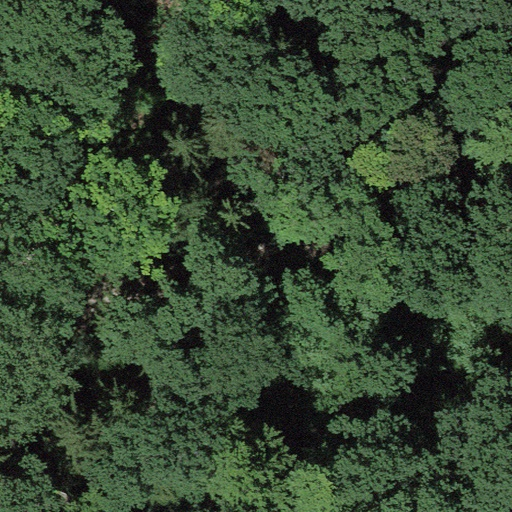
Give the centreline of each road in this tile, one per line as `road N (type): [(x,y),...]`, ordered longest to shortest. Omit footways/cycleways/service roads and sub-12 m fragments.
road 1 (track): [(511,194),(155,303),(0,323)]
road 2 (track): [(341,0),(0,297)]
